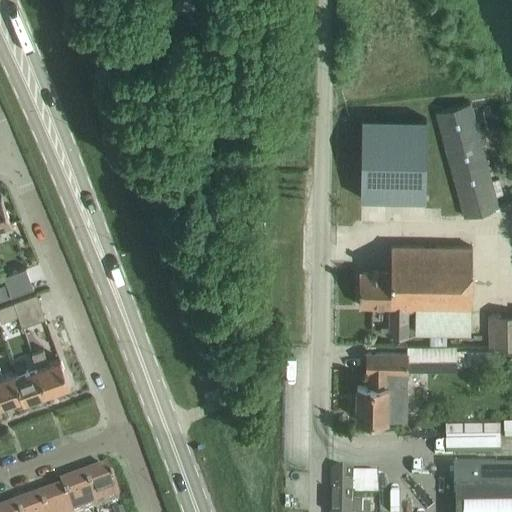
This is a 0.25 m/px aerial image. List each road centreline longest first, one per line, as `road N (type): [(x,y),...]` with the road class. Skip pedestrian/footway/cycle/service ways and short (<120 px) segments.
road 1 (unclassified): [(316,511),(323,0)]
road 2 (primary): [(193,511),(81,213)]
road 3 (residential): [(125,434),(13,154)]
road 4 (primary): [(81,213),(54,110),(8,0)]
road 5 (primary): [(0,47),(81,213)]
road 6 (residential): [(0,479),(125,434)]
